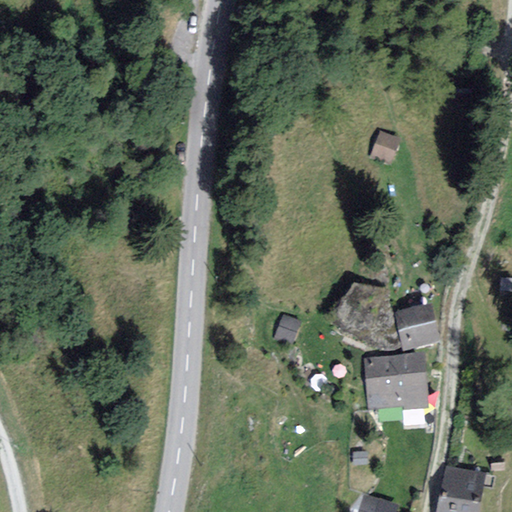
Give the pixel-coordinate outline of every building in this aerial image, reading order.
[(404,143),(383,135),(372,163),(393,170),(404,143)] [(348,329),(395,324),(390,283),(344,288),(348,329)] [(435,308),(396,316),(404,353),(443,345),(435,308)] [(304,325),(282,318),(273,342),(295,350),(304,325)] [(426,358),(366,363),(371,415),(430,410),(426,358)] [(486,511),(494,479),(449,469),(439,511),(486,511)] [(400,511),(401,510),(367,502),(364,511),(400,511)]
